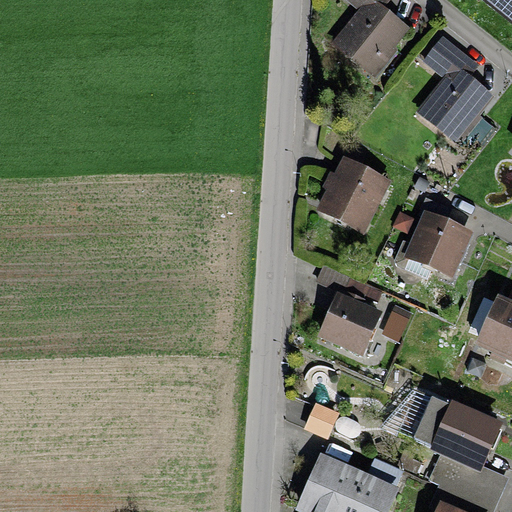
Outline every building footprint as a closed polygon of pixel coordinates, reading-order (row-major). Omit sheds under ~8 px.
[(390,1),(389,0),(346,0),(363,13),(335,47),(365,71),(386,46),(390,48),(404,31),(381,12),(390,1)] [(511,0),(494,0),(511,14),(511,0)] [(476,70),(442,43),(426,64),(448,81),(421,115),(451,139),(472,114),(475,116),(489,99),(467,82),(476,70)] [(385,186),(346,166),(339,180),(332,177),(324,191),(331,194),(322,213),(361,233),(385,186)] [(404,244),(396,262),(398,267),(426,279),(431,268),(449,276),(454,263),(460,266),(469,245),(464,242),(467,236),(444,226),(451,211),(426,200),(419,216),(428,220),(415,249),(404,244)] [(350,280),(324,268),(317,283),(343,294),(350,280)] [(377,317),(339,301),(322,338),(361,355),(377,317)] [(511,311),(499,306),(481,347),(511,361),(511,311)] [(470,418),(432,401),(413,443),(442,455),(478,472),(497,430),(486,425),(489,419),(473,412),(470,418)] [(335,417),(316,409),(307,430),(326,438),(335,417)] [(478,472),(442,455),(429,484),(450,493),(492,511),(494,511),(503,493),(475,480),(478,472)] [(323,464),(301,511),(385,511),(401,475),(373,463),(365,482),(323,464)] [(492,511),(450,493),(442,511),(492,511)]
